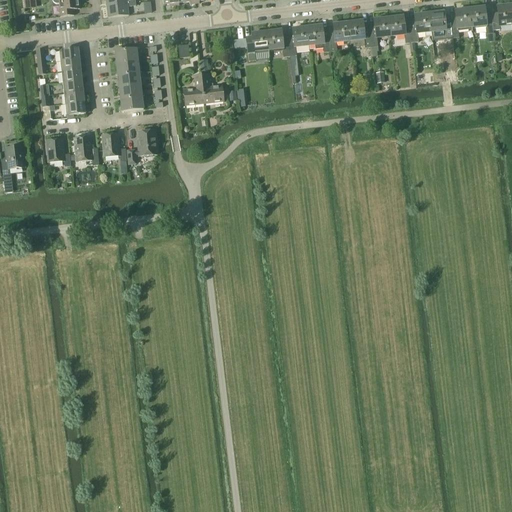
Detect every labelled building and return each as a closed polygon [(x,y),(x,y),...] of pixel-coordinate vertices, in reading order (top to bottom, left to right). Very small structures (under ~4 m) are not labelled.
[(52,0),(53,5),(59,4),(60,18),(73,16),(72,10),(79,10),(78,0),(52,0)] [(169,8),(174,7),(173,0),(162,0),(163,6),(169,6),(169,8)] [(143,4),(144,14),(152,13),(150,3),(143,4)] [(127,5),(106,7),(108,19),(128,16),(127,8),(127,5)] [(499,28),(511,26),(511,19),(510,5),(497,6),(498,13),(491,14),(493,31),(500,30),(499,28)] [(491,14),(485,14),(485,8),(470,10),(472,30),(486,28),(487,35),(493,34),(493,31),(491,14)] [(458,31),(472,30),(470,10),(455,11),(456,18),(450,18),(452,39),(459,38),(458,31)] [(446,40),(452,39),(450,18),(444,19),(444,13),(429,14),(431,34),(445,33),(446,40)] [(417,36),(431,34),(429,14),(414,16),(415,23),(409,23),(412,44),(418,43),(417,36)] [(412,44),(409,23),(404,24),(403,17),(388,19),(391,39),(405,38),(405,44),(412,44)] [(374,27),(369,28),(371,48),(373,48),(376,48),(377,48),(376,41),(391,39),(388,19),(373,21),(374,24),(374,27)] [(363,22),(347,24),(350,44),(350,45),(352,45),(353,48),(364,47),(364,49),(371,48),(369,28),(363,28),(363,22)] [(328,33),(330,53),(336,52),(336,45),(350,44),(347,24),(333,25),(333,32),(328,33)] [(324,54),(330,53),(328,33),(322,33),(321,27),(307,28),(309,50),(314,49),(314,50),(323,49),(324,53),(324,54)] [(309,50),(307,28),(292,30),(293,37),(288,37),(290,58),(296,57),(295,50),(308,49),(308,50),(309,50)] [(290,58),(288,37),(282,38),(281,32),(266,33),(269,53),(283,51),(283,58),(290,58)] [(254,55),(269,53),(266,33),(252,35),(252,41),(246,42),(249,62),(255,62),(254,55)] [(180,59),(190,58),(189,47),(179,48),(180,59)] [(60,63),(79,60),(78,49),(59,52),(60,63)] [(37,65),(45,64),(43,50),(35,51),(37,65)] [(114,54),(116,65),(137,62),(136,51),(138,50),(121,52),(121,50),(112,51),(112,55),(114,54)] [(60,63),(61,73),(80,71),(79,60),(60,63)] [(137,62),(116,65),(117,75),(115,75),(115,77),(141,74),(139,74),(137,62)] [(46,75),(45,64),(37,65),(38,76),(46,75)] [(80,71),(61,73),(62,84),(81,82),(80,71)] [(377,85),(385,84),(383,73),(375,74),(377,85)] [(117,78),(118,88),(140,86),(139,74),(141,74),(115,77),(115,79),(117,78)] [(187,107),(206,105),(203,76),(195,77),(197,90),(185,91),(187,107)] [(203,76),(206,105),(225,103),(223,87),(211,88),(210,76),(203,76)] [(62,84),(64,95),(83,93),(81,82),(62,84)] [(140,86),(118,88),(119,99),(117,99),(118,101),(144,98),(144,97),(141,98),(140,86)] [(243,91),(236,91),(238,108),(245,108),(243,91)] [(83,93),(64,95),(65,106),(84,103),(83,93)] [(144,98),(118,101),(118,102),(120,102),(121,113),(143,110),(142,98),(144,98)] [(85,114),(84,103),(65,106),(66,117),(85,114)] [(152,156),(157,156),(154,132),(139,133),(140,148),(138,148),(139,157),(143,157),(145,158),(146,159),(150,158),(151,157),(152,156)] [(120,163),(126,162),(125,150),(119,150),(118,135),(102,137),(104,158),(119,157),(120,163)] [(92,167),(99,166),(97,152),(91,152),(90,138),(74,139),(76,163),(92,161),(92,167)] [(64,168),(71,168),(69,155),(63,156),(62,140),(46,142),(48,164),(64,162),(64,168)] [(1,162),(3,176),(9,175),(9,170),(24,169),(21,148),(5,149),(7,162),(1,162)] [(129,165),(136,165),(135,151),(127,152),(129,165)]
